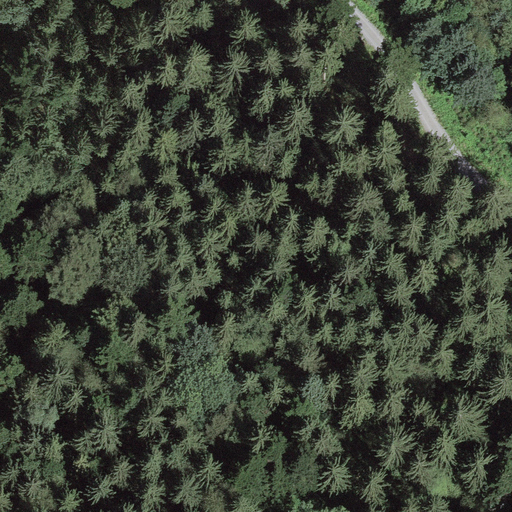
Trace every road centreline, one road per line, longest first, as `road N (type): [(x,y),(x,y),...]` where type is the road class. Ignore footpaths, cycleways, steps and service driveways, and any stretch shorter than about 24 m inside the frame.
road 1 (track): [(0,219),(98,341),(259,511)]
road 2 (track): [(511,211),(472,188),(394,69),(331,0)]
